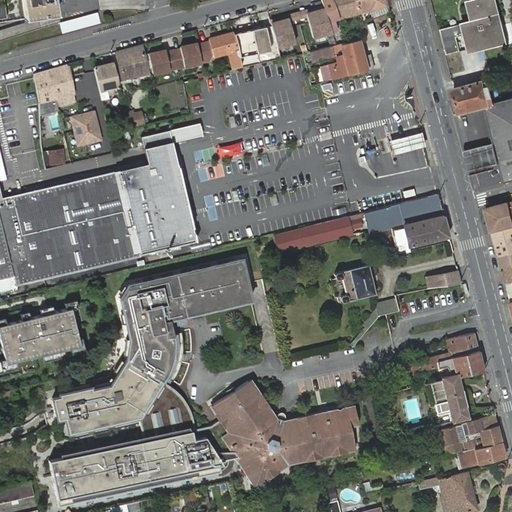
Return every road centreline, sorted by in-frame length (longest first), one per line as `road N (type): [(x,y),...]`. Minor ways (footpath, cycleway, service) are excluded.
road 1 (tertiary): [(0,69),(252,0)]
road 2 (primary): [(407,0),(461,202)]
road 3 (primary): [(461,202),(511,397)]
